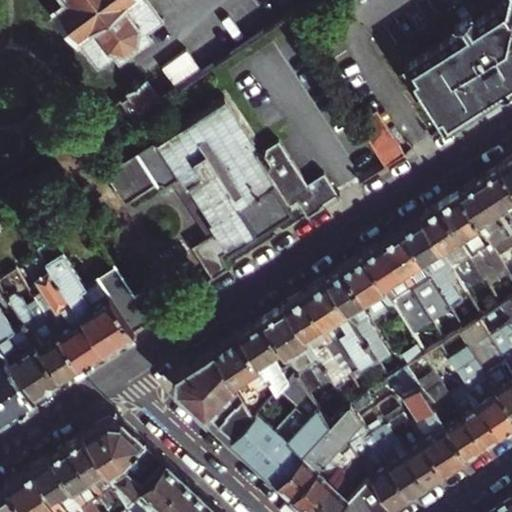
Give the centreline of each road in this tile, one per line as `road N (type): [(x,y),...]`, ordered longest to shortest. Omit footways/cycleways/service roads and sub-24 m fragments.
road 1 (residential): [(121,370),(511,119)]
road 2 (residential): [(121,370),(270,511)]
road 3 (residential): [(0,448),(121,370)]
